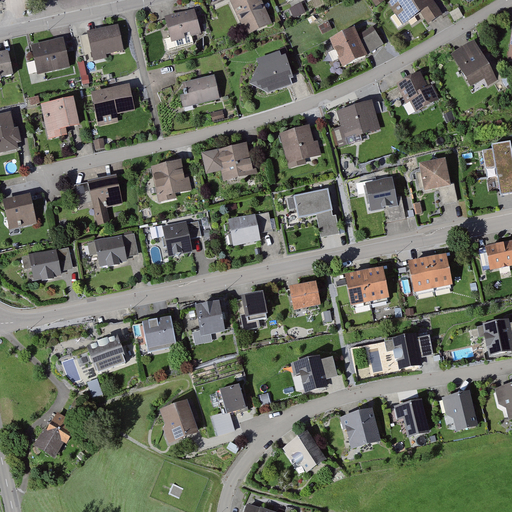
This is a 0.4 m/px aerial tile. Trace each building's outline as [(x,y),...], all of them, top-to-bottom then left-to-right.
[(265,0),(234,0),(235,0),(249,36),(276,25),(265,0)] [(395,0),(389,4),(388,5),(403,26),(404,25),(419,15),(420,14),(433,6),(429,0),(428,0),(395,0)] [(433,6),(420,14),(428,25),(443,15),(432,0),(429,0),(433,6)] [(200,12),(169,21),(176,46),(207,37),(200,12)] [(121,30),(92,36),(97,62),(127,56),(121,30)] [(360,34),(336,46),(348,71),(373,58),(372,55),(388,46),(383,36),(366,45),(360,34)] [(88,62),(94,60),(87,35),(80,37),(88,62)] [(68,42),(37,49),(43,76),(74,69),(68,42)] [(480,43),(455,56),(471,87),(482,82),(484,86),(498,79),(480,43)] [(7,54),(0,55),(0,81),(13,78),(7,54)] [(286,56),(261,64),(264,74),(256,88),(271,97),(296,89),(286,56)] [(425,76),(402,86),(410,103),(414,101),(420,114),(443,105),(436,89),(432,91),(425,76)] [(217,81),(188,87),(193,109),(222,103),(217,81)] [(136,90),(97,96),(102,127),(121,124),(120,115),(140,112),(136,90)] [(78,101),(48,107),(54,139),(70,135),(69,130),(84,127),(78,101)] [(377,107),(342,115),(348,142),(384,134),(377,107)] [(18,116),(0,118),(0,153),(23,149),(18,116)] [(316,132),(285,138),(292,168),(322,161),(316,132)] [(492,151),(483,153),(486,170),(496,168),(501,196),(511,194),(511,193),(511,160),(509,144),(492,148),(492,151)] [(256,148),(208,155),(212,176),(225,174),(227,182),(261,176),(256,148)] [(445,162),(421,167),(426,193),(439,191),(442,206),(451,205),(457,203),(454,185),(450,185),(445,162)] [(188,164),(157,169),(162,200),(193,195),(188,164)] [(393,179),(365,184),(371,213),(399,208),(393,179)] [(120,180),(78,187),(81,206),(96,204),(100,227),(109,226),(107,210),(125,207),(120,180)] [(328,192),(295,199),(299,219),(317,216),(332,212),(328,192)] [(38,197),(13,202),(19,230),(43,226),(38,197)] [(420,204),(414,206),(416,216),(422,214),(420,204)] [(332,212),(317,216),(322,239),(331,237),(340,235),(336,218),(333,218),(332,212)] [(268,214),(228,223),(233,248),(260,242),(258,232),(265,231),(271,229),(268,214)] [(186,223),(162,228),(168,259),(192,254),(194,254),(191,239),(196,238),(201,237),(198,223),(186,226),(186,223)] [(135,236),(88,245),(90,257),(97,255),(100,270),(128,264),(126,258),(133,257),(139,256),(135,236)] [(511,245),(494,247),(496,271),(511,269),(511,245)] [(68,249),(22,259),(25,271),(31,270),(34,284),(62,278),(61,273),(66,271),(72,270),(68,249)] [(485,272),(490,271),(486,250),(481,251),(485,272)] [(454,258),(418,263),(421,292),(458,287),(454,258)] [(383,269),(364,273),(370,304),(390,300),(383,269)] [(351,308),(370,304),(364,273),(345,277),(351,308)] [(323,286),(297,288),(299,311),(325,309),(323,286)] [(271,295),(249,297),(251,317),(245,317),(246,330),(267,328),(266,320),(274,319),(271,295)] [(228,307),(204,308),(205,335),(229,333),(228,307)] [(178,321),(149,324),(152,350),(181,347),(178,321)] [(511,322),(491,324),(493,355),(511,353),(511,322)] [(425,336),(400,338),(403,370),(428,368),(427,358),(439,357),(437,337),(425,338),(425,336)] [(124,338),(94,347),(102,373),(132,363),(124,338)] [(83,355),(64,362),(71,383),(90,377),(83,355)] [(326,358),(299,363),(301,376),(306,375),(310,394),(331,390),(330,381),(344,379),(340,359),(326,361),(326,358)] [(89,384),(96,402),(106,398),(98,380),(89,384)] [(511,387),(500,390),(503,407),(510,406),(511,419),(511,387)] [(249,389),(231,392),(235,414),(253,411),(249,389)] [(474,396),(446,400),(449,416),(456,415),(458,430),(479,427),(474,396)] [(188,402),(160,413),(165,427),(163,430),(169,446),(199,434),(188,402)] [(429,404),(400,407),(402,421),(409,420),(411,437),(432,435),(429,404)] [(379,413),(346,419),(352,453),(385,447),(379,413)] [(50,431),(41,448),(60,458),(67,445),(69,446),(80,425),(62,415),(53,433),(50,431)] [(329,463),(313,436),(287,452),(292,461),(298,457),(309,475),(329,463)]
